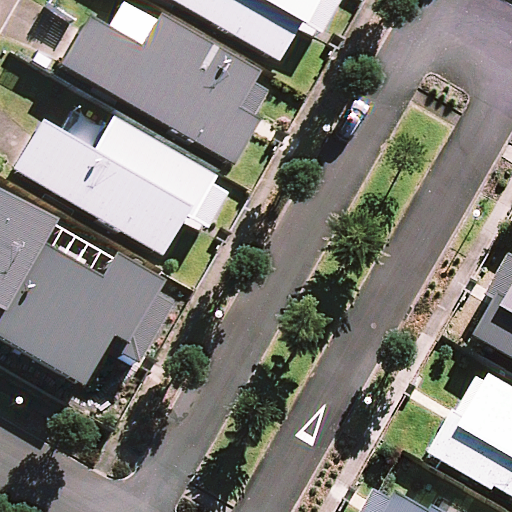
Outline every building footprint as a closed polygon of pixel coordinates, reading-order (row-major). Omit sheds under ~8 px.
[(261,69),(141,0),(131,0),(112,33),(91,21),(67,62),(234,158),(260,114),(241,103),(261,69)] [(156,0),(270,66),(292,27),(314,39),(336,0),(156,0)] [(235,181),(114,112),(95,145),(42,115),(14,164),(166,251),(187,213),(209,226),(235,181)] [(62,214),(0,181),(0,300),(9,305),(0,322),(0,332),(88,379),(116,326),(131,334),(164,270),(116,245),(113,250),(58,221),(62,214)] [(511,295),(486,339),(511,354),(511,295)] [(511,388),(484,373),(438,457),(511,497),(511,388)] [(452,511),(405,488),(393,511),(452,511)]
